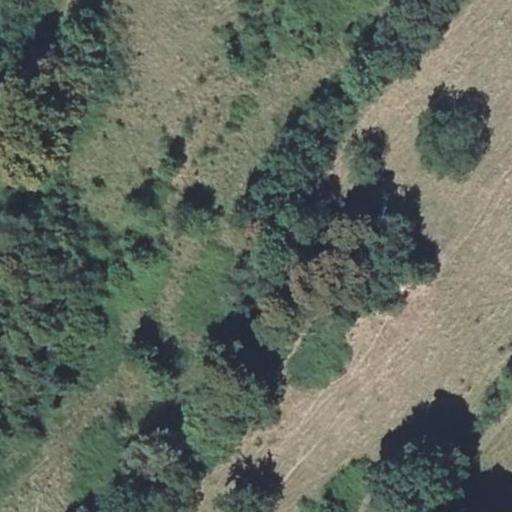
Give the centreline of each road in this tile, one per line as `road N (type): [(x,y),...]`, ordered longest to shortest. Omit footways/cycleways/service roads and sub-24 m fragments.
road 1 (track): [(0,201),(29,92),(64,28),(69,0)]
road 2 (track): [(106,511),(225,375)]
